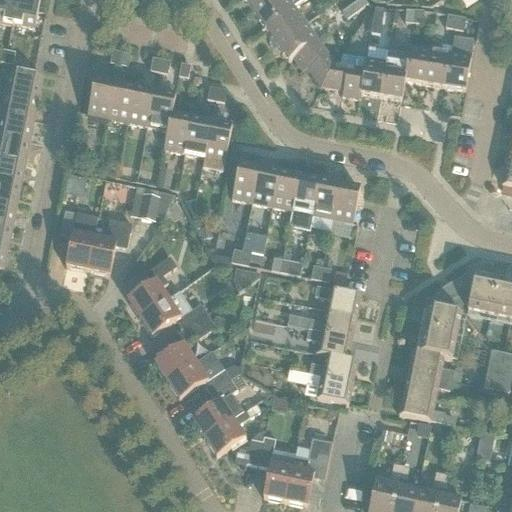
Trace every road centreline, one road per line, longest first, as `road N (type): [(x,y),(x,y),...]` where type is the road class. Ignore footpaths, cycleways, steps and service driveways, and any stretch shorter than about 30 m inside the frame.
road 1 (residential): [(26,297),(85,0)]
road 2 (residential): [(214,511),(77,310),(26,297)]
road 3 (residential): [(392,166),(293,144),(257,101),(197,0)]
road 4 (residential): [(494,0),(482,59),(495,89),(477,183),(460,222)]
